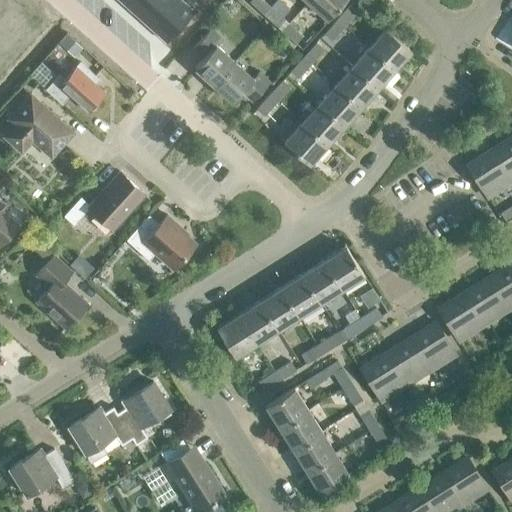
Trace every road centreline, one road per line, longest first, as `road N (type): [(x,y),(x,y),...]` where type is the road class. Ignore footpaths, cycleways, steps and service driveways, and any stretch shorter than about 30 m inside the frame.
road 1 (residential): [(254,169),(187,98),(176,97),(122,150),(197,219)]
road 2 (residential): [(339,206),(397,300),(511,230)]
road 3 (residential): [(284,509),(162,314)]
road 4 (residential): [(339,206),(462,38)]
road 5 (residential): [(339,509),(465,437),(495,439),(511,430)]
road 6 (residential): [(162,314),(309,223)]
